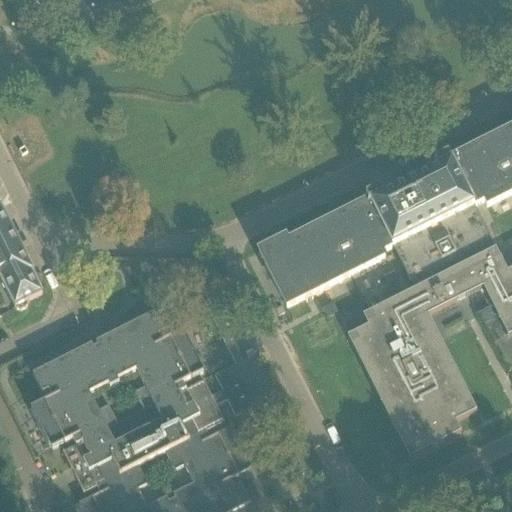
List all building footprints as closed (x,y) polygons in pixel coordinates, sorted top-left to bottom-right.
[(76,6),(66,11),(70,21),(81,15),(76,6)] [(511,195),(511,130),(450,162),(447,156),(434,163),(437,170),(382,198),(378,191),(365,198),(368,203),(287,244),(285,240),(258,253),(286,309),(383,260),(382,257),(392,252),(414,295),(497,253),(475,209),(484,205),(486,209),(511,195)] [(0,281),(14,310),(15,310),(16,311),(20,313),(26,310),(28,305),(27,304),(42,297),(31,276),(33,275),(0,209),(0,281)] [(497,253),(414,295),(363,321),(369,330),(347,341),(397,440),(400,438),(410,460),(407,461),(408,463),(461,437),(460,435),(458,436),(454,427),(477,416),(428,320),(459,304),(458,303),(484,291),(508,342),(510,341),(510,339),(511,338),(511,274),(508,276),(497,253)] [(97,349),(94,351),(92,347),(32,377),(42,396),(48,393),(52,400),(31,411),(51,452),(72,441),(76,448),(62,454),(83,496),(97,489),(100,495),(78,506),(81,511),(233,511),(250,504),(240,485),(234,488),(230,481),(252,470),(231,429),(210,440),(206,433),(224,424),(216,408),(227,403),(235,419),(256,408),(294,482),(313,472),(218,284),(201,292),(238,366),(214,378),(222,394),(211,399),(203,383),(186,392),(182,386),(190,382),(191,381),(204,375),(183,334),(162,345),(158,338),(164,334),(155,315),(95,345),(97,349)] [(281,307),(275,310),(278,317),(284,314),(281,307)] [(487,488),(499,511),(511,511),(511,493),(504,479),(487,488)]
